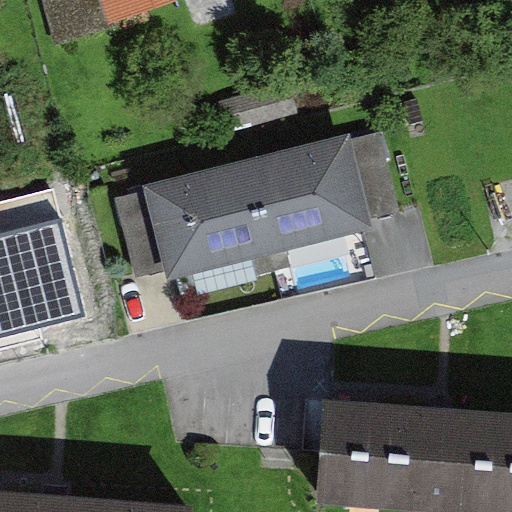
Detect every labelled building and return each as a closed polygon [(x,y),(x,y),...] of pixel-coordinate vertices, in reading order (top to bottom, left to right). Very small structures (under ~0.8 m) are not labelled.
[(56,0),(67,39),(117,22),(108,0),(56,0)] [(108,0),(117,22),(175,3),(173,0),(108,0)] [(387,133),(351,142),(370,217),(390,212),(406,208),(387,133)] [(351,142),(151,191),(170,267),(173,279),(373,230),(370,217),(351,142)] [(170,267),(151,191),(124,198),(142,274),(154,271),(170,267)] [(336,405),(329,497),(511,510),(511,418),(454,414),(336,405)] [(0,495),(0,511),(199,511),(200,511),(68,501),(0,495)]
